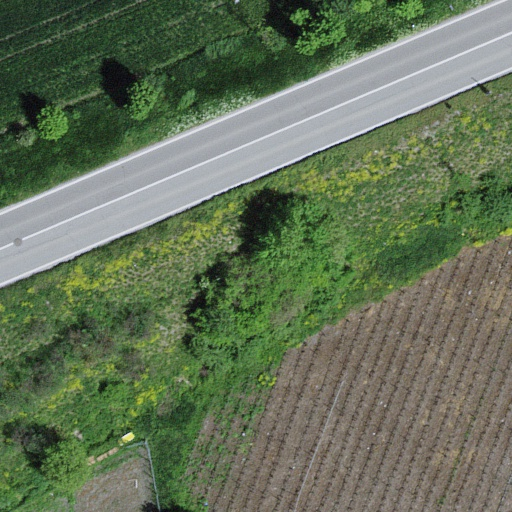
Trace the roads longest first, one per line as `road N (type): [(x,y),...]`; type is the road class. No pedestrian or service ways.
road 1 (motorway): [(0,336),(511,115)]
road 2 (primary): [(0,253),(511,38)]
road 3 (motorway): [(375,0),(0,168)]
